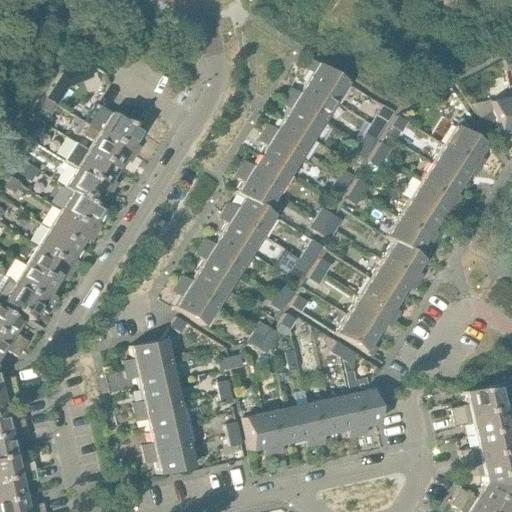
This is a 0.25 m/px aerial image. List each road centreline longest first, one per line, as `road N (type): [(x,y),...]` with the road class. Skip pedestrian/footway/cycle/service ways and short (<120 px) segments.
road 1 (residential): [(93,511),(75,499),(43,363),(198,111),(216,65),(201,16),(174,0)]
road 2 (residential): [(418,463),(410,392),(461,308)]
road 3 (residential): [(296,486),(172,511)]
road 4 (residential): [(296,486),(418,463)]
